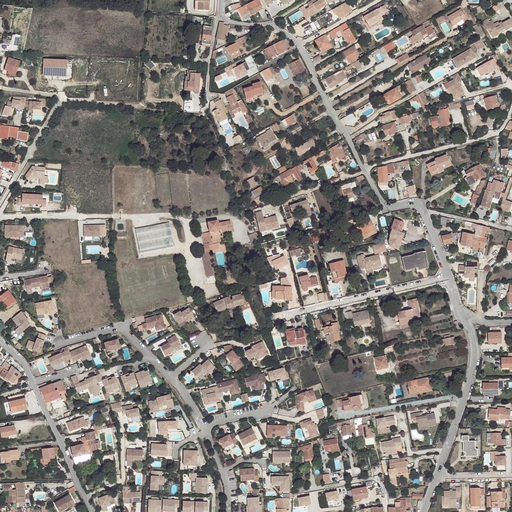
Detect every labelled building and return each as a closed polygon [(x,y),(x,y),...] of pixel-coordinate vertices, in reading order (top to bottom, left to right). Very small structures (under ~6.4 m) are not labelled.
[(198,10),(208,11),(208,0),(195,0),(195,5),(198,6),(198,10)] [(255,0),(238,8),(244,19),(255,13),(253,10),(262,5),(264,8),(266,6),(266,5),(272,2),(270,0),(255,0)] [(306,9),(310,16),(318,12),(317,11),(318,10),(318,8),(325,4),(322,0),(311,0),(307,3),(309,7),(306,9)] [(337,14),(339,18),(352,11),(346,1),(334,9),(337,14)] [(503,5),(500,1),(495,5),(499,9),(503,5)] [(253,10),(255,13),(264,8),(262,5),(253,10)] [(301,7),(307,18),(310,16),(306,9),(304,5),(301,7)] [(363,17),(368,25),(378,20),(379,20),(380,21),(381,21),(382,21),(383,20),(383,19),(383,18),(380,13),(382,12),(384,14),(388,12),(384,5),(363,17)] [(448,17),(453,26),(457,24),(463,20),(464,20),(465,21),(467,19),(461,9),(448,17)] [(435,18),(438,23),(444,19),(443,19),(445,18),(443,14),(435,18)] [(202,29),(203,17),(193,16),(192,27),(202,29)] [(491,35),(492,38),(500,34),(499,32),(505,29),(506,30),(511,26),(511,22),(510,19),(502,23),(502,22),(499,23),(498,22),(494,24),(492,20),(490,22),(488,19),(483,21),(488,29),(490,28),(492,31),(491,35)] [(224,23),(219,22),(216,39),(224,41),(228,26),(223,25),(224,23)] [(329,32),(332,39),(337,36),(335,33),(342,29),(350,42),(355,39),(346,23),(329,32)] [(480,38),(481,38),(486,35),(479,23),(473,26),(480,38)] [(409,38),(412,43),(423,37),(423,36),(427,34),(428,36),(434,32),(435,32),(431,25),(425,29),(423,25),(411,31),(414,36),(409,38)] [(210,44),(212,27),(204,26),(204,30),(200,29),(199,40),(202,40),(202,43),(210,44)] [(315,40),(320,50),(330,45),(325,34),(315,40)] [(225,45),(213,52),(212,58),(215,59),(216,53),(226,48),(229,54),(230,54),(238,50),(238,48),(243,45),(242,43),(247,41),(244,36),(225,45)] [(286,38),(264,49),(269,58),(288,49),(287,48),(290,47),(292,44),(286,38)] [(474,43),(478,50),(485,46),(481,38),(474,43)] [(387,53),(396,47),(392,41),(383,46),(387,53)] [(320,50),(322,53),(332,47),(330,45),(320,50)] [(346,57),(350,64),(356,60),(355,57),(358,55),(353,46),(343,52),(346,57)] [(452,59),(457,68),(476,57),(471,48),(452,59)] [(238,50),(230,54),(232,58),(240,54),(238,50)] [(410,63),(414,70),(422,66),(423,67),(433,62),(430,57),(428,58),(426,54),(410,63)] [(15,77),(20,62),(8,57),(4,70),(8,71),(7,74),(15,77)] [(354,65),(356,69),(360,66),(360,65),(364,63),(361,59),(353,63),(354,65)] [(477,68),(481,76),(486,74),(485,72),(487,71),(488,72),(497,67),(493,59),(477,68)] [(68,76),(68,61),(44,60),(44,75),(68,76)] [(299,60),(289,65),(294,75),(304,70),(299,60)] [(408,65),(413,73),(423,67),(422,66),(414,70),(410,63),(408,65)] [(272,67),(262,72),(266,80),(273,77),(272,75),(275,74),(272,67)] [(476,78),(477,78),(481,76),(477,68),(473,70),(472,72),(476,78)] [(319,82),(320,83),(325,80),(330,88),(343,81),(342,80),(347,77),(342,69),(325,79),(325,78),(319,82)] [(304,70),(294,75),(296,79),(306,74),(304,70)] [(184,90),(194,91),(194,93),(199,93),(200,74),(195,74),(196,71),(189,71),(189,74),(187,74),(187,77),(185,77),(184,90)] [(444,85),(448,93),(453,90),(457,97),(465,93),(460,84),(458,85),(457,83),(459,82),(462,80),(458,73),(452,76),(454,80),(444,85)] [(411,79),(415,86),(423,81),(419,74),(411,79)] [(404,82),(410,93),(416,90),(410,79),(404,82)] [(243,89),(246,100),(254,98),(253,97),(256,96),(255,95),(263,92),(260,82),(252,84),(253,86),(243,89)] [(233,88),(225,92),(228,97),(227,98),(231,107),(230,108),(232,111),(235,109),(237,113),(241,110),(240,108),(244,106),(241,100),(237,102),(233,94),(236,93),(233,88)] [(383,96),(386,101),(390,99),(392,103),(401,98),(397,91),(396,88),(387,93),(387,94),(383,96)] [(421,100),(424,104),(427,103),(428,103),(429,102),(428,100),(427,100),(423,92),(418,95),(419,95),(421,100)] [(24,108),(25,101),(26,97),(13,96),(13,99),(12,99),(12,102),(7,102),(7,106),(5,106),(2,114),(9,115),(11,107),(24,109),(24,108)] [(485,99),(488,109),(498,106),(495,96),(485,99)] [(45,106),(46,99),(37,98),(36,102),(29,101),(29,108),(28,111),(32,111),(33,109),(41,110),(41,106),(45,106)] [(219,98),(214,100),(215,101),(214,101),(218,109),(213,111),(219,122),(227,119),(224,113),(228,111),(226,107),(225,108),(221,99),(220,100),(219,98)] [(431,117),(433,127),(442,125),(442,123),(447,122),(450,121),(448,108),(446,109),(446,106),(439,108),(440,110),(438,110),(440,115),(431,117)] [(381,117),(383,123),(392,120),(393,120),(399,118),(398,115),(397,115),(395,110),(390,112),(390,111),(385,113),(385,116),(381,117)] [(341,119),(344,125),(355,119),(352,113),(341,119)] [(284,119),(281,121),(285,128),(296,121),(292,115),(288,117),(285,119),(284,119)] [(397,132),(406,129),(405,126),(404,124),(409,122),(407,115),(396,119),(397,123),(400,121),(402,124),(396,126),(397,132)] [(389,134),(390,135),(395,134),(395,132),(397,132),(396,126),(395,123),(383,126),(385,131),(388,130),(389,134)] [(9,127),(0,125),(0,138),(8,139),(8,136),(8,132),(17,133),(18,128),(9,127)] [(267,132),(258,137),(260,142),(263,147),(267,144),(270,148),(274,145),(272,142),(276,139),(271,129),(266,132),(267,132)] [(242,140),(239,135),(233,138),(236,143),(240,141),(242,140)] [(299,145),(295,147),(300,156),(309,151),(307,148),(310,147),(314,144),(311,138),(304,142),(305,143),(300,145),(299,145)] [(331,152),(329,153),(333,163),(336,161),(334,158),(338,156),(340,159),(345,156),(341,148),(342,148),(339,144),(329,149),(331,152)] [(485,149),(486,154),(489,153),(491,153),(491,151),(496,150),(496,146),(494,146),(489,147),(489,148),(485,149)] [(323,151),(304,161),(311,175),(319,171),(313,161),(325,154),(323,151)] [(438,170),(439,172),(444,170),(444,169),(451,166),(446,155),(439,158),(439,157),(435,159),(436,161),(429,164),(433,172),(438,170)] [(395,173),(395,174),(410,171),(408,161),(398,163),(393,164),(395,173)] [(17,171),(19,164),(16,163),(16,164),(13,163),(1,162),(1,167),(15,172),(15,170),(17,171)] [(378,168),(379,182),(388,182),(388,181),(390,181),(390,175),(387,175),(387,173),(390,173),(391,174),(395,173),(393,164),(393,163),(386,165),(387,166),(378,168)] [(427,165),(432,176),(439,172),(438,170),(433,172),(429,164),(427,165)] [(32,166),(25,176),(30,180),(33,177),(40,177),(39,184),(43,184),(45,167),(32,166)] [(290,169),(279,175),(279,176),(280,178),(286,187),(290,185),(288,182),(292,180),(290,175),(293,173),(298,181),(303,179),(296,166),(290,170),(290,169)] [(465,178),(469,186),(476,183),(475,180),(484,176),(479,166),(466,172),(468,176),(465,178)] [(254,177),(245,182),(250,190),(258,186),(254,177)] [(510,178),(503,199),(505,200),(511,180),(511,178),(510,178)] [(475,192),(473,197),(479,199),(486,180),(481,181),(480,186),(478,187),(476,193),(475,192)] [(489,182),(486,190),(494,192),(495,191),(501,193),(504,183),(494,180),(493,183),(489,182)] [(354,182),(335,188),(338,198),(343,196),(345,201),(346,201),(347,203),(353,200),(352,197),(353,197),(350,188),(356,186),(354,182)] [(261,186),(249,193),(252,199),(264,192),(261,186)] [(486,190),(480,208),(489,210),(493,198),(499,200),(501,194),(500,194),(501,193),(495,191),(494,192),(486,190)] [(503,199),(500,209),(509,212),(511,203),(511,202),(505,200),(503,199)] [(311,212),(307,200),(302,201),(299,203),(290,206),(292,212),(304,208),(306,213),(311,212)] [(262,211),(255,213),(260,232),(279,227),(276,215),(267,218),(268,219),(264,220),(264,219),(262,211)] [(403,241),(407,232),(401,230),(404,222),(394,219),(391,229),(392,229),(389,236),(390,236),(389,241),(390,245),(395,248),(398,248),(400,240),(403,241)] [(201,246),(202,253),(210,251),(210,250),(209,245),(218,243),(222,242),(220,230),(223,229),(232,227),(230,220),(218,223),(217,220),(208,222),(209,232),(202,233),(204,246),(201,246)] [(371,220),(358,226),(360,229),(358,230),(361,235),(363,239),(368,236),(367,233),(375,229),(371,220)] [(463,221),(462,225),(465,226),(465,224),(471,226),(470,228),(477,229),(475,235),(473,234),(471,245),(473,246),(480,247),(479,250),(479,252),(483,253),(486,237),(484,237),(485,230),(495,232),(495,230),(491,229),(490,229),(490,228),(478,224),(463,221)] [(169,222),(135,229),(140,253),(174,246),(169,222)] [(23,226),(5,225),(5,237),(23,237),(23,226)] [(100,236),(100,225),(84,226),(84,236),(100,236)] [(463,232),(461,245),(470,248),(471,245),(473,234),(463,232)] [(254,233),(248,235),(251,242),(257,240),(254,233)] [(439,238),(442,245),(453,242),(451,234),(442,236),(442,238),(439,238)] [(373,245),(375,256),(379,255),(381,254),(380,252),(386,251),(384,243),(373,245)] [(23,249),(8,246),(6,261),(11,262),(11,258),(21,260),(23,249)] [(210,251),(202,253),(206,277),(214,276),(210,251)] [(414,254),(402,257),(405,269),(417,266),(417,267),(426,265),(422,251),(414,253),(414,254)] [(280,254),(272,256),(275,264),(282,260),(280,254)] [(364,254),(356,256),(359,268),(364,267),(366,273),(372,271),(382,269),(379,255),(375,256),(365,258),(364,254)] [(272,256),(266,258),(270,266),(275,264),(272,256)] [(465,274),(465,277),(469,277),(474,277),(475,268),(478,268),(479,262),(478,262),(478,259),(472,259),(472,262),(470,262),(470,267),(465,267),(465,266),(459,266),(459,274),(465,274)] [(342,260),(330,263),(334,279),(341,277),(346,275),(342,260)] [(308,275),(299,277),(302,289),(303,290),(304,291),(306,291),(307,290),(308,288),(307,287),(307,286),(310,285),(310,287),(319,285),(317,277),(309,279),(308,275)] [(47,276),(25,280),(26,289),(32,288),(40,286),(41,289),(50,287),(47,276)] [(291,286),(272,286),(272,298),(275,298),(275,299),(284,299),(284,300),(285,300),(288,300),(288,297),(291,297),(291,286)] [(8,290),(0,295),(0,301),(2,301),(6,307),(15,300),(8,290)] [(328,301),(326,292),(317,294),(319,301),(321,300),(322,302),(328,301)] [(216,310),(226,306),(227,308),(234,306),(237,306),(244,304),(241,293),(232,296),(232,299),(230,300),(229,297),(225,298),(226,300),(223,301),(222,299),(213,303),(213,304),(216,310)] [(416,299),(403,302),(405,311),(398,313),(401,325),(415,322),(414,318),(421,317),(416,299)] [(15,300),(6,307),(8,309),(17,303),(15,300)] [(35,304),(37,313),(46,312),(46,313),(46,314),(55,313),(52,300),(35,304)] [(180,311),(174,315),(179,324),(185,320),(186,321),(191,319),(190,318),(193,316),(189,308),(181,313),(180,311)] [(351,311),(347,312),(349,319),(353,318),(355,326),(370,323),(367,310),(352,314),(351,311)] [(21,311),(12,318),(19,327),(17,328),(20,333),(30,325),(27,320),(26,321),(25,319),(26,318),(21,311)] [(162,314),(145,319),(146,323),(142,324),(144,332),(148,331),(147,328),(158,326),(159,330),(165,328),(162,314)] [(324,330),(324,334),(329,333),(330,342),(340,340),(338,331),(336,331),(336,329),(338,329),(337,322),(331,323),(331,326),(323,327),(324,330)] [(294,330),(287,331),(290,345),(301,343),(301,345),(306,344),(303,328),(298,329),(298,331),(295,332),(294,330)] [(488,333),(489,342),(497,342),(497,343),(502,343),(501,332),(488,333)] [(46,335),(39,333),(37,338),(35,343),(29,340),(26,347),(40,352),(44,341),(46,335)] [(167,340),(168,340),(170,342),(168,343),(161,347),(165,355),(173,351),(172,349),(180,344),(175,335),(167,340)] [(444,339),(444,341),(446,346),(455,343),(454,337),(451,337),(450,335),(444,336),(444,339)] [(118,339),(104,343),(107,351),(120,347),(119,344),(118,339)] [(263,342),(251,347),(252,348),(246,351),(249,359),(256,356),(257,359),(268,354),(263,342)] [(59,354),(48,359),(51,365),(64,360),(65,364),(69,363),(68,360),(72,358),(73,361),(81,358),(90,354),(86,345),(69,352),(68,350),(65,351),(62,352),(59,354)] [(230,345),(224,346),(225,351),(227,354),(228,355),(227,356),(235,367),(241,362),(232,350),(230,345)] [(90,354),(81,358),(83,362),(92,359),(90,354)] [(386,355),(375,358),(378,373),(389,371),(386,355)] [(502,358),(502,366),(510,366),(510,367),(511,367),(511,355),(511,356),(511,358),(502,358)] [(235,367),(227,356),(225,358),(236,371),(243,365),(241,362),(235,367)] [(199,365),(192,372),(197,377),(202,373),(204,375),(207,373),(208,373),(214,367),(208,360),(201,365),(200,366),(199,365)] [(7,363),(0,375),(5,378),(4,378),(7,381),(9,379),(13,383),(15,381),(17,383),(19,379),(21,375),(19,373),(20,372),(12,366),(7,363)] [(283,368),(268,372),(270,381),(275,379),(275,378),(285,375),(283,368)] [(144,370),(135,374),(140,388),(145,386),(144,383),(151,380),(148,370),(144,372),(144,370)] [(129,374),(121,377),(126,391),(131,389),(130,386),(137,384),(133,373),(129,374)] [(264,373),(244,379),(246,387),(254,385),(256,384),(258,390),(264,388),(262,383),(266,382),(264,373)] [(102,380),(99,374),(97,375),(87,379),(86,381),(79,383),(74,385),(77,393),(83,390),(82,389),(86,387),(88,388),(91,394),(93,393),(94,393),(95,395),(100,394),(98,389),(100,388),(98,383),(102,381),(102,380)] [(78,379),(76,376),(71,377),(74,385),(79,383),(78,379)] [(108,379),(102,381),(106,393),(112,391),(112,390),(119,387),(115,376),(111,377),(111,378),(112,379),(108,380),(108,379)] [(429,377),(407,382),(410,394),(419,392),(419,391),(429,388),(427,383),(430,382),(429,377)] [(483,383),(483,394),(488,394),(488,393),(493,393),(493,394),(499,394),(498,383),(497,383),(496,378),(489,378),(489,383),(483,383)] [(236,379),(216,384),(217,386),(219,393),(222,392),(222,390),(229,388),(230,390),(231,395),(240,392),(236,379)] [(61,380),(39,389),(46,406),(47,406),(46,403),(60,397),(60,396),(59,392),(65,390),(61,380)] [(419,392),(418,392),(419,393),(432,390),(430,382),(427,383),(429,388),(419,391),(419,392)] [(219,393),(217,386),(201,391),(204,400),(208,399),(209,402),(220,399),(219,393)] [(313,389),(297,395),(298,410),(304,410),(304,403),(302,401),(307,399),(308,401),(309,403),(317,400),(313,389)] [(157,399),(148,401),(150,409),(159,407),(159,406),(161,406),(167,404),(167,408),(174,407),(172,399),(171,399),(170,395),(156,398),(157,399)] [(357,406),(361,405),(359,395),(349,398),(349,400),(343,401),(342,399),(337,401),(338,407),(344,406),(345,411),(353,409),(354,410),(355,411),(357,411),(358,410),(359,409),(359,408),(358,406),(357,406)] [(26,398),(9,402),(11,413),(28,409),(26,398)] [(113,413),(122,411),(122,407),(121,402),(111,404),(113,413)] [(132,405),(122,407),(122,411),(126,411),(127,413),(127,418),(139,415),(138,408),(133,409),(132,405)] [(323,408),(315,410),(319,419),(324,418),(323,410),(323,408)] [(489,409),(488,419),(499,420),(499,418),(509,419),(510,410),(506,409),(500,409),(500,410),(497,410),(489,409)] [(422,412),(411,414),(412,419),(417,418),(418,428),(429,426),(437,424),(435,413),(426,415),(427,416),(422,417),(422,412)] [(394,416),(377,419),(378,427),(377,427),(379,434),(387,432),(387,428),(386,426),(385,422),(388,422),(389,425),(395,424),(394,416)] [(83,417),(66,423),(70,431),(86,425),(83,417)] [(374,437),(373,433),(372,433),(371,428),(367,429),(367,424),(366,417),(362,417),(362,420),(361,420),(364,435),(364,439),(365,439),(373,438),(374,437)] [(311,419),(300,423),(302,428),(305,427),(306,429),(307,428),(311,438),(319,435),(316,429),(315,425),(314,423),(313,424),(311,419)] [(357,436),(364,435),(361,420),(357,421),(357,424),(358,426),(356,426),(356,424),(355,425),(355,428),(358,428),(358,430),(356,430),(357,436)] [(177,421),(158,422),(159,431),(165,431),(165,429),(167,429),(177,428),(177,421)] [(357,437),(357,436),(356,430),(356,429),(351,430),(350,425),(342,426),(341,423),(337,424),(337,428),(342,427),(343,436),(352,435),(352,438),(357,437)] [(16,434),(14,425),(0,427),(0,435),(1,435),(1,437),(8,436),(16,434)] [(287,426),(268,425),(267,437),(276,438),(276,436),(287,436),(287,426)] [(252,428),(238,435),(245,449),(249,447),(248,443),(257,439),(252,429),(252,428)] [(254,429),(252,429),(257,439),(248,443),(249,447),(260,441),(254,429)] [(95,431),(85,433),(86,437),(87,437),(87,440),(90,440),(92,450),(97,449),(97,448),(100,447),(97,430),(95,431)] [(487,437),(487,443),(495,443),(497,443),(497,445),(506,445),(506,439),(501,439),(501,433),(491,433),(491,437),(487,437)] [(232,438),(230,434),(220,440),(224,448),(234,443),(235,444),(238,442),(235,436),(232,438)] [(335,439),(324,441),(326,451),(331,450),(331,448),(338,447),(336,436),(334,436),(335,439)] [(465,452),(465,456),(471,456),(471,455),(478,455),(478,449),(476,449),(476,441),(479,441),(478,436),(462,436),(462,442),(463,442),(463,450),(465,450),(465,452)] [(86,437),(82,438),(83,444),(71,446),(74,457),(89,454),(92,453),(92,450),(90,440),(87,440),(87,437),(86,437)] [(389,441),(381,442),(383,452),(387,451),(388,454),(393,453),(393,451),(397,450),(396,446),(402,445),(401,438),(392,439),(392,440),(393,443),(390,443),(389,441)] [(167,445),(151,444),(151,453),(158,454),(158,455),(166,456),(167,445)] [(305,446),(299,448),(300,453),(304,452),(306,462),(314,461),(311,445),(305,446)] [(43,458),(43,459),(50,458),(54,458),(54,454),(58,454),(57,447),(42,449),(43,454),(41,455),(40,455),(40,458),(43,458)] [(133,450),(127,449),(126,461),(133,461),(133,460),(142,460),(143,450),(135,450),(133,450)] [(0,452),(1,459),(5,459),(6,462),(11,462),(11,460),(19,459),(18,450),(9,451),(0,452)] [(197,451),(184,450),(183,465),(188,465),(197,465),(197,451)] [(290,451),(273,452),(273,463),(290,462),(290,451)] [(500,456),(500,451),(491,451),(491,461),(495,461),(496,465),(506,465),(506,456),(500,456)] [(89,454),(74,457),(75,464),(90,460),(89,454)] [(398,463),(390,464),(390,469),(389,469),(391,486),(397,485),(396,473),(403,472),(403,474),(408,473),(406,461),(405,461),(398,462),(398,463)] [(254,468),(240,469),(241,481),(255,480),(255,482),(259,481),(258,470),(254,471),(254,468)] [(162,471),(151,471),(150,490),(157,490),(157,484),(158,484),(164,484),(164,476),(162,476),(162,471)] [(283,477),(272,477),(272,486),(282,485),(283,492),(289,492),(289,476),(285,477),(285,479),(283,479),(283,477)] [(208,478),(196,478),(196,492),(207,493),(208,478)] [(16,488),(17,503),(25,502),(25,488),(24,488),(24,484),(23,482),(16,483),(16,488)] [(16,483),(0,483),(0,490),(9,490),(9,495),(9,499),(16,499),(15,489),(16,489),(16,488),(16,483)] [(367,487),(352,489),(354,500),(369,498),(367,487)] [(444,496),(444,504),(449,504),(449,507),(457,507),(456,497),(461,497),(460,487),(456,487),(456,491),(453,491),(450,491),(444,491),(444,496)] [(470,488),(471,506),(480,506),(481,508),(484,508),(484,488),(480,489),(480,488),(470,488)] [(492,507),(492,508),(497,507),(505,507),(504,498),(506,498),(506,493),(502,493),(502,491),(501,491),(491,492),(491,496),(492,507)] [(140,492),(123,493),(123,503),(129,503),(131,502),(131,501),(140,501),(140,492)] [(103,496),(98,498),(103,511),(107,510),(106,506),(106,505),(110,503),(109,501),(113,500),(111,494),(106,495),(107,497),(104,498),(103,496)] [(7,495),(8,505),(9,505),(14,501),(16,501),(16,499),(9,499),(9,495),(7,495)] [(55,503),(59,511),(68,507),(68,506),(74,502),(69,495),(55,503)] [(259,497),(248,498),(248,506),(250,506),(250,511),(261,511),(261,505),(259,505),(259,497)] [(288,498),(279,498),(279,509),(277,509),(277,511),(286,511),(287,509),(289,509),(288,498)] [(406,511),(406,507),(411,507),(410,498),(400,498),(400,502),(395,502),(395,507),(388,508),(388,511),(406,511)] [(179,500),(163,499),(162,511),(175,511),(175,507),(179,507),(179,500)] [(162,500),(149,500),(148,511),(154,511),(161,511),(162,500)] [(195,510),(195,502),(183,501),(182,511),(186,511),(190,511),(191,510),(195,510)] [(195,502),(195,510),(194,511),(203,511),(203,510),(207,510),(208,502),(195,502)]
